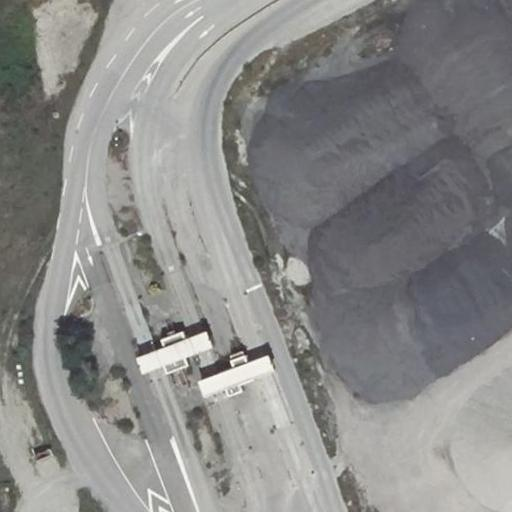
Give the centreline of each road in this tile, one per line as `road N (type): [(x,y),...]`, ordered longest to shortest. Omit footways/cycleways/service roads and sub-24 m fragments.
road 1 (unknown): [(329,511),(219,208),(202,139),(204,95),(225,54),(312,0)]
road 2 (unknown): [(82,201),(63,301),(70,377),(108,469),(142,511)]
road 3 (unknown): [(82,201),(192,511)]
road 4 (unknown): [(238,0),(158,50),(109,126),(82,201)]
